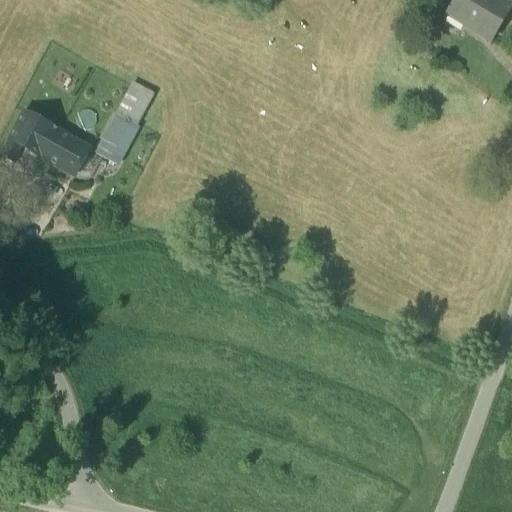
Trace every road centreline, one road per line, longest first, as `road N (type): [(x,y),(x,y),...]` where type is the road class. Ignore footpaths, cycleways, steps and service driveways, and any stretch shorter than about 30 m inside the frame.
road 1 (residential): [(82,508),(69,407),(32,341),(0,312)]
road 2 (unclassified): [(447,511),(511,330)]
